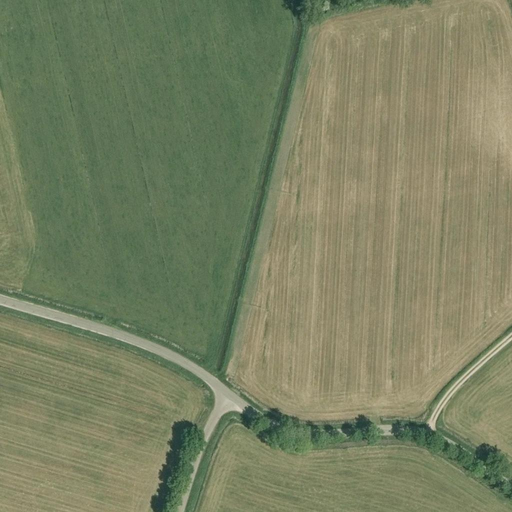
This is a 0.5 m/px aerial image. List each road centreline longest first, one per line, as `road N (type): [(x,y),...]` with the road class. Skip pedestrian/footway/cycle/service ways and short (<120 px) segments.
road 1 (unclassified): [(511,490),(425,435),(296,434),(229,396)]
road 2 (unclassified): [(229,396),(162,352),(0,300)]
road 3 (unclassified): [(179,511),(198,451),(229,396)]
